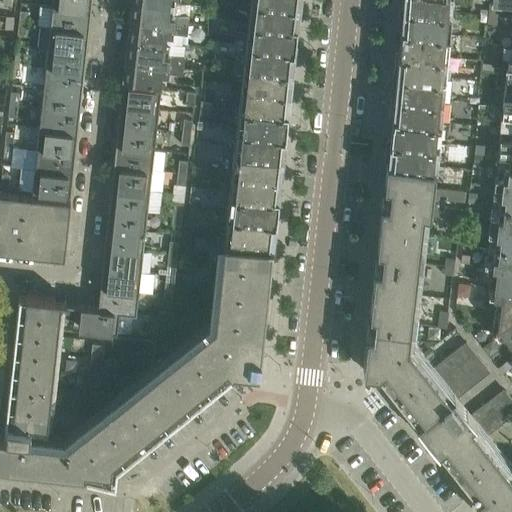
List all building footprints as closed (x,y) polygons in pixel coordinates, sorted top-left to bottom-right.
[(52,0),(52,7),(91,12),(91,0),(52,0)] [(130,17),(188,24),(189,15),(174,13),(175,2),(156,0),(133,0),(132,12),(130,12),(130,17)] [(252,0),(251,20),(298,25),(300,3),(270,0),(252,0)] [(402,0),(402,3),(450,9),(451,0),(402,0)] [(402,3),(400,26),(448,31),(450,9),(402,3)] [(52,7),(50,27),(88,32),(91,12),(52,7)] [(19,23),(27,24),(29,11),(20,10),(19,23)] [(129,37),(170,42),(181,43),(183,31),(187,32),(188,24),(130,17),(129,22),(131,22),(129,37)] [(248,41),(295,47),(298,25),(251,20),(248,41)] [(27,24),(19,23),(17,35),(26,36),(27,24)] [(47,47),(86,52),(88,32),(50,27),(40,26),(38,46),(47,47)] [(398,47),(445,53),(448,31),(400,26),(398,47)] [(125,57),(196,64),(197,56),(169,53),(170,42),(129,37),(127,52),(126,52),(125,57)] [(248,41),(246,63),(293,68),(295,47),(248,41)] [(509,58),(508,63),(511,63),(511,46),(504,46),(503,57),(509,58)] [(45,68),(84,73),(86,52),(47,47),(45,68)] [(396,69),(443,75),(445,53),(398,47),(396,69)] [(14,64),(23,65),(24,52),(15,51),(14,64)] [(196,64),(125,57),(125,62),(126,62),(125,78),(166,82),(167,71),(195,74),(196,64)] [(244,84),(290,90),(293,68),(246,63),(244,84)] [(23,65),(14,64),(13,76),(22,77),(23,65)] [(43,88),(82,93),(84,73),(45,68),(43,88)] [(396,69),(394,90),(440,96),(443,75),(396,69)] [(120,103),(159,108),(161,86),(123,82),(120,103)] [(244,84),(241,105),(288,111),(290,90),(244,84)] [(504,95),(503,103),(511,103),(511,85),(506,85),(504,95)] [(41,109),(80,114),(82,93),(43,88),(41,109)] [(391,113),(438,119),(440,96),(394,90),(391,113)] [(9,105),(18,106),(20,92),(11,91),(9,105)] [(185,104),(194,105),(196,92),(187,91),(185,104)] [(118,124),(156,128),(159,108),(120,103),(118,124)] [(511,103),(503,103),(501,125),(509,126),(509,123),(511,123),(511,103)] [(18,106),(9,105),(8,116),(17,117),(18,106)] [(239,127),(286,132),(288,111),(241,105),(239,127)] [(80,114),(41,109),(39,129),(77,134),(80,114)] [(389,135),(435,140),(438,119),(391,113),(389,135)] [(182,131),(191,132),(192,120),(183,119),(182,131)] [(501,125),(499,143),(511,144),(511,123),(509,123),(509,126),(501,125)] [(116,144),(154,148),(156,128),(118,124),(116,144)] [(236,148),(283,153),(286,132),(239,127),(236,148)] [(37,149),(75,154),(77,134),(39,129),(37,149)] [(191,132),(182,131),(181,144),(189,145),(191,132)] [(5,145),(13,146),(15,132),(6,132),(5,145)] [(389,135),(387,160),(432,165),(435,140),(389,135)] [(504,164),(511,164),(511,144),(499,143),(498,152),(505,153),(504,164)] [(114,164),(152,169),(154,148),(116,144),(114,164)] [(13,146),(5,145),(4,157),(12,158),(13,146)] [(234,170),(281,175),(283,153),(236,148),(234,170)] [(35,170),(73,174),(75,154),(37,149),(35,170)] [(177,171),(187,173),(188,161),(179,160),(177,171)] [(483,511),(511,511),(511,471),(485,438),(511,416),(511,399),(503,388),(471,413),(466,407),(463,409),(455,399),(490,371),(466,341),(431,369),(409,342),(423,215),(462,219),(464,209),(445,206),(444,211),(437,210),(438,206),(430,205),(431,198),(439,199),(439,195),(446,195),(446,200),(464,202),(466,191),(432,188),(435,165),(432,165),(387,160),(363,369),(378,371),(452,464),(477,495),(476,511),(483,511)] [(152,169),(114,164),(111,184),(150,189),(152,169)] [(494,182),(511,184),(511,164),(504,164),(503,176),(495,175),(494,182)] [(210,177),(225,179),(226,169),(212,167),(210,177)] [(73,174),(35,170),(20,168),(18,188),(71,193),(73,174)] [(281,175),(234,170),(231,191),(279,195),(281,175)] [(187,173),(177,171),(176,184),(185,185),(187,173)] [(1,185),(10,186),(11,173),(3,172),(1,185)] [(501,192),(500,203),(511,204),(511,184),(494,182),(493,192),(501,192)] [(111,184),(109,205),(148,209),(150,189),(111,184)] [(0,190),(0,248),(64,255),(70,198),(0,190)] [(226,238),(271,242),(271,239),(273,239),(279,195),(231,191),(226,238)] [(173,212),(182,213),(183,201),(175,200),(173,212)] [(491,213),(490,222),(511,224),(511,204),(500,203),(498,214),(491,213)] [(109,205),(107,226),(145,230),(148,209),(109,205)] [(182,213),(173,212),(172,225),(180,226),(182,213)] [(495,243),(511,244),(511,224),(490,222),(488,231),(496,232),(495,243)] [(105,246),(143,250),(145,230),(107,226),(105,246)] [(272,243),(271,242),(226,238),(224,237),(215,320),(66,440),(46,438),(61,302),(66,302),(66,298),(19,293),(5,423),(7,423),(6,433),(0,432),(0,461),(84,471),(115,478),(117,462),(237,365),(259,370),(272,243)] [(169,253),(178,254),(179,242),(170,240),(169,253)] [(485,262),(489,263),(511,265),(511,244),(495,243),(494,254),(486,253),(485,262)] [(105,246),(102,266),(141,271),(143,250),(105,246)] [(178,254),(169,253),(167,273),(175,274),(178,254)] [(444,266),(453,266),(454,258),(445,257),(444,266)] [(490,284),(511,287),(511,265),(489,263),(488,273),(491,273),(490,284)] [(141,271),(102,266),(100,286),(139,291),(141,271)] [(453,266),(444,266),(443,274),(453,275),(453,266)] [(142,270),(141,288),(156,289),(158,271),(142,270)] [(175,274),(167,273),(164,294),(173,295),(175,274)] [(493,329),(494,329),(511,315),(511,287),(490,284),(489,293),(497,294),(493,329)] [(119,309),(119,310),(136,312),(139,291),(100,286),(98,305),(98,307),(119,309)] [(173,295),(164,294),(163,306),(171,307),(173,295)] [(98,307),(98,305),(81,304),(79,326),(117,330),(119,310),(119,309),(98,307)] [(437,326),(446,328),(448,312),(439,310),(437,326)] [(158,321),(163,328),(175,318),(176,313),(159,311),(158,321)] [(501,334),(508,343),(511,340),(511,315),(494,329),(499,336),(501,334)] [(114,349),(129,350),(130,337),(112,336),(112,346),(114,349)] [(130,337),(129,350),(153,352),(154,339),(130,337)] [(90,358),(103,359),(104,348),(103,344),(92,343),(90,358)] [(88,376),(101,377),(103,359),(90,358),(88,376)] [(101,377),(88,376),(87,386),(100,387),(101,377)]
